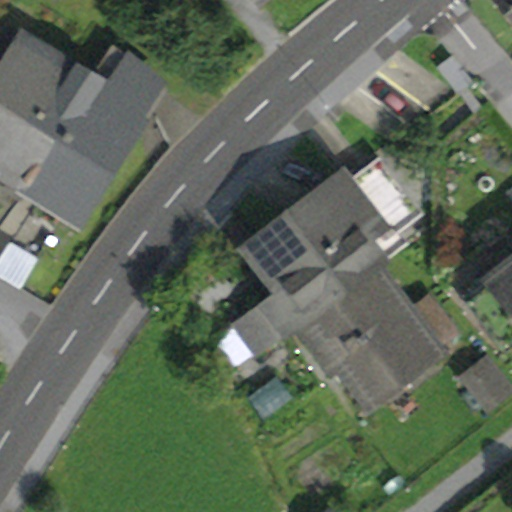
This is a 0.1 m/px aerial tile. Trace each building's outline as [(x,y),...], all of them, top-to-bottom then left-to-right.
[(511,0),(495,0),(511,20),(511,0)] [(0,168),(20,182),(89,74),(29,39),(10,72),(0,64),(0,168)] [(20,182),(74,217),(159,85),(113,47),(92,76),(89,74),(20,182)] [(459,94),(471,85),(451,59),(439,69),(459,94)] [(258,250),(288,290),(266,306),(287,334),(309,318),(321,333),(355,306),(343,291),(376,265),(378,268),(404,245),(388,224),(410,207),(379,166),(349,188),(347,184),(258,250)] [(0,277),(19,288),(35,261),(10,247),(0,261),(0,277)] [(226,268),(240,307),(273,296),(259,257),(226,268)] [(511,261),(487,281),(493,289),(473,304),(508,346),(511,343),(511,261)] [(429,299),(412,312),(378,268),(376,265),(343,291),(355,306),(321,333),(308,342),(332,375),(344,366),(370,402),(437,353),(441,350),(438,347),(455,334),(429,299)] [(238,327),(259,355),(287,334),(266,306),(238,327)] [(462,378),(488,411),(511,392),(486,359),(462,378)]
